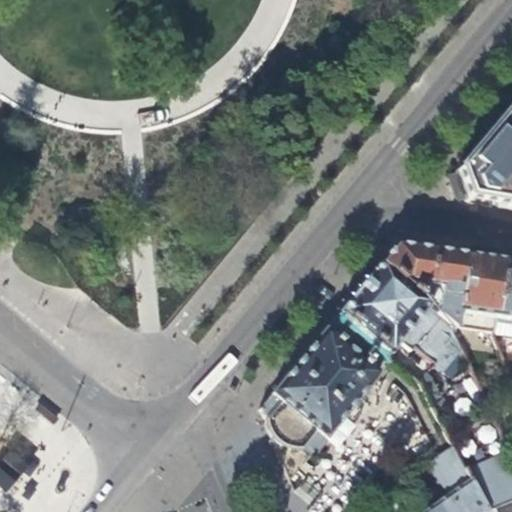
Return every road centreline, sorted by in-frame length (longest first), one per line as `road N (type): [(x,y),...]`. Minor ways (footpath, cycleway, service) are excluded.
road 1 (secondary): [(148,444),(344,210)]
road 2 (secondary): [(344,210),(511,10)]
road 3 (residential): [(0,333),(70,394),(148,444)]
road 4 (residential): [(344,210),(511,237)]
